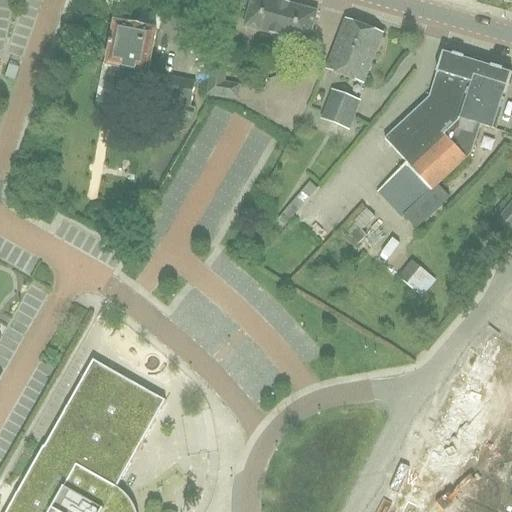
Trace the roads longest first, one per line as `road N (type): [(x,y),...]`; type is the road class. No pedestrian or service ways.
road 1 (residential): [(0,218),(161,326),(267,440)]
road 2 (residential): [(404,386),(314,401),(267,440)]
road 3 (residential): [(354,511),(404,412),(404,386)]
road 4 (tertiary): [(511,35),(384,0)]
road 5 (residential): [(404,386),(437,371),(492,299)]
